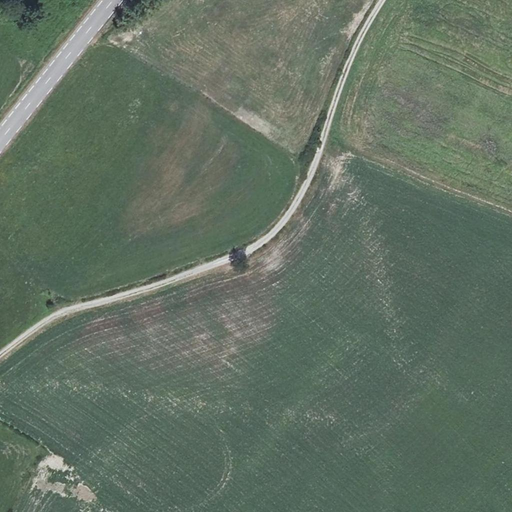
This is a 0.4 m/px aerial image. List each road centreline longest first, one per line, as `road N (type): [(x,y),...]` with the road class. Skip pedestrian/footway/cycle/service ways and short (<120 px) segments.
road 1 (track): [(0,352),(57,313),(165,284),(258,243),(291,216),(383,0)]
road 2 (secondary): [(113,0),(0,141)]
